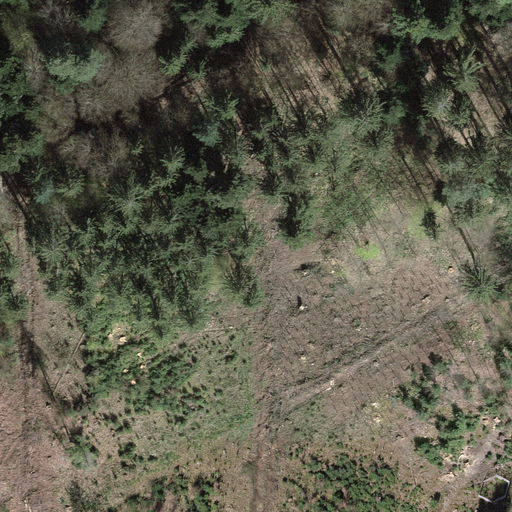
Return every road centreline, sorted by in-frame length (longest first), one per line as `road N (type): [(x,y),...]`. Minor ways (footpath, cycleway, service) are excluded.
road 1 (track): [(511,311),(93,511)]
road 2 (track): [(275,0),(0,151)]
road 3 (track): [(363,0),(511,142)]
